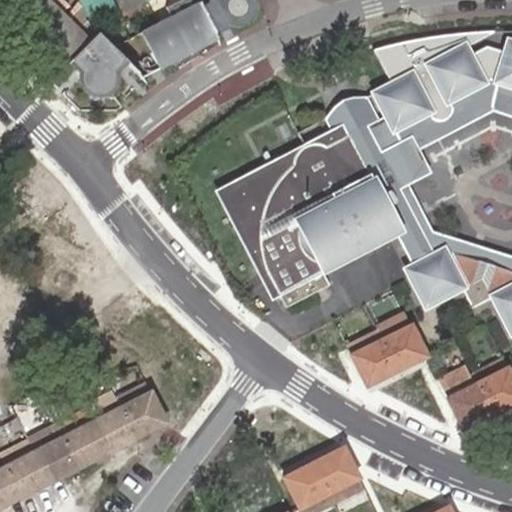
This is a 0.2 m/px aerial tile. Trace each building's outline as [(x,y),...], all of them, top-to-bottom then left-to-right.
[(4,15),(31,41),(28,44),(26,47),(26,52),(27,56),(32,61),(36,62),(40,62),(47,57),(60,71),(70,61),(81,74),(81,83),(85,90),(92,94),(96,95),(104,93),(108,91),(111,88),(113,81),(114,76),(113,72),(123,61),(109,49),(111,48),(96,34),(89,41),(47,0),(0,0),(0,18),(1,18),(4,15)] [(110,0),(93,0),(82,6),(89,20),(114,6),(110,0)] [(211,33),(195,0),(180,0),(165,8),(169,18),(157,24),(139,34),(143,39),(158,70),(161,68),(179,59),(189,54),(199,49),(215,41),(211,33)] [(284,305),(285,307),(329,285),(322,271),(398,233),(414,266),(406,270),(425,307),(460,289),(471,310),(492,299),(510,335),(511,334),(511,258),(434,234),(406,179),(422,171),(411,150),(489,110),(511,116),(511,46),(507,45),(503,54),(486,49),(468,58),(463,49),(458,51),(449,33),(412,40),(393,44),(371,51),(390,85),(372,95),(384,117),(376,121),(365,127),(362,121),(360,123),(357,128),(350,131),(345,131),(343,132),(345,137),(334,143),(323,148),(322,148),(322,147),(321,147),(320,147),(319,146),(318,146),(317,146),(316,145),(315,145),(314,145),(313,145),(312,145),(311,145),(310,145),(309,145),(308,146),(307,146),(306,146),(305,146),(304,147),(303,147),(302,147),(302,148),(301,148),(300,149),(299,149),(299,150),(298,150),(297,150),(297,151),(297,152),(296,152),(295,153),(295,154),(294,155),(294,154),(294,155),(293,156),(293,157),(292,157),(292,158),(292,159),(292,160),(291,160),(291,161),(291,162),(291,163),(289,164),(287,165),(286,167),(286,168),(285,169),(284,170),(283,171),(282,172),(281,173),(281,174),(280,176),(279,177),(278,178),(277,179),(277,180),(276,181),(275,183),(275,184),(274,185),(273,186),(272,187),(272,189),(271,190),(271,191),(270,192),(269,194),(269,195),(269,197),(268,198),(267,199),(267,201),(266,202),(266,203),(265,204),(265,205),(265,207),(264,208),(264,210),(264,211),(263,213),(263,214),(263,215),(262,217),(262,218),(262,220),(261,221),(262,223),(261,224),(261,225),(261,226),(261,228),(261,229),(261,231),(261,232),(261,234),(261,235),(261,236),(261,238),(261,239),(261,240),(261,242),(261,244),(261,245),(262,246),(261,248),(262,249),(262,250),(262,251),(262,253),(262,254),(263,256),(263,258),(264,259),(264,260),(264,262),(264,263),(265,264),(265,266),(266,267),(266,268),(266,269),(267,271),(268,272),(268,273),(269,275),(269,276),(270,277),(270,279),(284,305)] [(328,131),(334,143),(345,137),(343,132),(345,131),(350,131),(357,128),(360,123),(362,121),(365,127),(376,121),(365,98),(322,120),(328,131)] [(334,143),(328,131),(213,190),(275,309),(284,305),(270,279),(270,277),(269,276),(269,275),(268,273),(268,272),(267,271),(266,269),(266,268),(266,267),(265,266),(265,264),(264,263),(264,262),(264,260),(264,259),(263,258),(263,256),(262,254),(262,253),(262,251),(262,250),(262,249),(261,248),(262,246),(261,245),(261,244),(261,242),(261,240),(261,239),(261,238),(261,236),(261,235),(261,234),(261,232),(261,231),(261,229),(261,228),(261,226),(261,225),(261,224),(262,223),(261,221),(262,220),(262,218),(262,217),(263,215),(263,214),(263,213),(264,211),(264,210),(264,208),(265,207),(265,205),(265,204),(266,203),(266,202),(267,201),(267,199),(268,198),(269,197),(269,195),(269,194),(270,192),(271,191),(271,190),(272,189),(272,187),(273,186),(274,185),(275,184),(275,183),(276,181),(277,180),(277,179),(278,178),(279,177),(280,176),(281,174),(281,173),(282,172),(283,171),(284,170),(285,169),(286,168),(286,167),(287,165),(289,164),(291,163),(291,162),(291,161),(291,160),(292,160),(292,159),(292,158),(292,157),(293,157),(293,156),(294,155),(294,154),(294,155),(295,154),(295,153),(296,152),(297,152),(297,151),(297,150),(298,150),(299,150),(299,149),(300,149),(301,148),(302,148),(302,147),(303,147),(304,147),(305,146),(306,146),(307,146),(308,146),(309,145),(310,145),(311,145),(312,145),(313,145),(314,145),(315,145),(316,145),(317,146),(318,146),(319,146),(320,147),(321,147),(322,147),(322,148),(323,148),(334,143)] [(46,294),(87,275),(57,208),(16,226),(46,294)] [(117,375),(162,359),(137,291),(92,307),(117,375)] [(376,332),(380,341),(395,334),(409,326),(410,326),(404,312),(374,328),(376,332)] [(380,341),(395,371),(410,364),(425,357),(424,355),(422,350),(409,326),(395,334),(380,341)] [(376,332),(346,348),(351,356),(380,341),(376,332)] [(380,341),(351,356),(363,380),(366,386),(380,379),(395,371),(380,341)] [(472,375),(476,384),(505,369),(501,360),(472,375)] [(476,384),(491,414),(506,406),(511,403),(511,382),(505,369),(476,384)] [(472,375),(442,390),(447,399),(476,384),(472,375)] [(476,384),(447,399),(459,423),(462,429),(476,421),(491,414),(476,384)] [(120,409),(149,394),(145,385),(115,400),(116,401),(120,409)] [(120,409),(136,440),(165,424),(162,418),(149,394),(120,409)] [(103,448),(107,455),(121,447),(136,440),(120,409),(115,400),(86,414),(87,416),(91,424),(103,448)] [(62,439),(78,469),(93,462),(107,455),(103,448),(91,424),(87,416),(86,414),(85,411),(56,426),(58,431),(62,439)] [(58,431),(56,426),(27,442),(29,445),(33,454),(62,439),(58,431)] [(46,477),(49,484),(63,477),(78,469),(62,439),(33,454),(46,477)] [(29,445),(1,460),(5,468),(33,454),(29,445)] [(331,503),(361,487),(357,479),(345,455),(341,448),(327,455),(312,463),(327,494),(331,503)] [(5,468),(20,499),(35,491),(49,484),(46,477),(33,454),(5,468)] [(327,494),(312,463),(297,471),(282,478),(286,485),(298,509),(327,494)] [(5,468),(0,470),(0,509),(5,507),(20,499),(5,468)] [(299,511),(314,511),(331,503),(327,494),(298,509),(299,511)]
